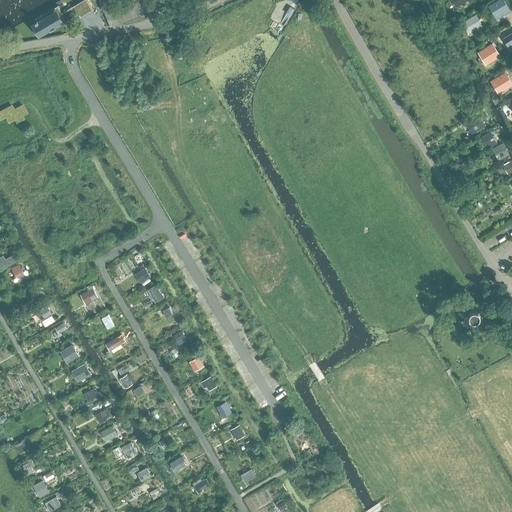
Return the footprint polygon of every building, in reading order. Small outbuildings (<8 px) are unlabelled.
[(81,17),(93,10),(87,0),(83,0),(74,5),(81,17)] [(99,0),(106,17),(110,27),(147,12),(142,0),(135,0),(122,5),(119,0),(99,0)] [(511,11),(504,0),(498,0),(489,6),(496,16),(503,12),(504,15),(511,11)] [(63,23),(62,21),(59,15),(63,13),(60,9),(61,8),(59,5),(46,12),(48,16),(44,18),(43,16),(36,21),(34,22),(37,28),(36,28),(41,36),(63,23)] [(290,6),(286,13),(291,15),(295,9),(290,6)] [(484,27),(476,14),(463,22),(469,32),(476,28),(478,31),(484,27)] [(492,43),(480,51),(488,64),(493,60),(492,57),(499,53),(492,43)] [(125,70),(123,65),(117,68),(120,73),(125,70)] [(505,72),(493,80),(500,92),(506,89),(505,86),(511,82),(505,72)] [(12,105),(5,109),(8,114),(15,111),(14,109),(13,110),(12,107),(13,107),(12,105)] [(23,105),(16,108),(20,115),(26,112),(26,111),(25,111),(23,107),(23,106),(23,105)] [(480,116),(470,122),(477,131),(486,126),(480,116)] [(491,131),(479,138),(485,149),(497,142),(491,131)] [(503,142),(492,148),(499,160),(510,154),(503,142)] [(505,165),(503,165),(508,173),(511,170),(511,158),(504,164),(505,165)] [(5,259),(0,261),(0,269),(16,261),(12,255),(5,259)] [(17,268),(13,270),(17,278),(25,274),(20,264),(16,266),(17,268)] [(141,270),(137,272),(143,281),(151,276),(145,267),(144,267),(142,264),(141,265),(139,266),(141,270)] [(88,290),(84,292),(89,301),(98,297),(92,285),(87,287),(88,290)] [(156,285),(148,290),(156,302),(163,297),(163,296),(156,285)] [(40,286),(30,293),(34,299),(44,293),(40,286)] [(47,305),(36,311),(42,320),(52,314),(47,305)] [(161,310),(165,317),(172,314),(168,306),(161,310)] [(484,317),(484,316),(484,315),(483,313),(482,312),(482,311),(481,311),(480,310),(479,309),(478,309),(477,309),(476,309),(474,309),(473,309),(472,310),(471,311),(470,311),(469,312),(469,314),(468,315),(468,316),(468,318),(469,319),(469,320),(469,321),(470,321),(470,322),(471,323),(472,323),(473,324),(474,324),(475,324),(476,324),(478,324),(479,324),(480,323),(481,323),(482,322),(483,321),(483,320),(483,319),(484,318),(484,317)] [(115,325),(109,314),(102,318),(108,328),(115,325)] [(44,326),(54,320),(51,315),(42,321),(44,326)] [(64,322),(51,330),(54,336),(67,328),(64,322)] [(182,330),(174,335),(178,341),(186,337),(182,330)] [(117,336),(106,343),(110,350),(122,343),(126,340),(122,334),(118,337),(117,336)] [(72,345),(64,350),(70,360),(79,355),(72,345)] [(200,356),(192,360),(194,365),(193,366),(196,371),(205,366),(200,356)] [(85,363),(76,368),(83,379),(91,373),(85,363)] [(128,374),(120,378),(126,388),(133,383),(128,374)] [(212,376),(201,383),(204,388),(207,386),(215,381),(212,376)] [(143,385),(135,390),(139,396),(146,391),(143,385)] [(94,387),(86,391),(92,401),(100,397),(97,392),(94,387)] [(226,401),(217,407),(223,417),(232,412),(226,401)] [(109,406),(99,412),(104,421),(114,415),(114,414),(116,413),(112,405),(110,407),(109,406)] [(159,430),(155,423),(150,426),(154,433),(159,430)] [(112,425),(101,431),(106,440),(117,434),(114,427),(115,426),(114,424),(113,425),(113,424),(112,425)] [(239,425),(232,429),(235,434),(237,433),(239,438),(245,435),(239,425)] [(28,437),(15,444),(19,452),(32,445),(28,437)] [(165,438),(160,441),(164,449),(170,445),(165,438)] [(132,441),(122,447),(128,459),(138,453),(132,441)] [(180,457),(170,462),(175,471),(183,467),(181,462),(183,461),(180,457)] [(30,461),(23,465),(27,474),(33,471),(31,467),(35,466),(31,459),(30,459),(30,461)] [(138,469),(134,463),(127,467),(131,473),(138,469)] [(147,467),(138,473),(142,481),(152,475),(147,467)] [(252,469),(241,475),(244,479),(247,477),(248,478),(255,474),(252,469)] [(55,476),(51,470),(42,475),(46,481),(55,476)] [(195,485),(194,486),(199,493),(211,485),(206,478),(202,480),(195,485)] [(43,480),(34,485),(40,497),(50,491),(43,480)] [(149,482),(135,490),(138,496),(152,488),(149,482)] [(160,495),(156,488),(148,492),(152,499),(160,495)] [(50,500),(46,502),(50,511),(62,505),(58,497),(57,496),(50,500)] [(284,502),(278,505),(281,510),(287,506),(284,502)]
